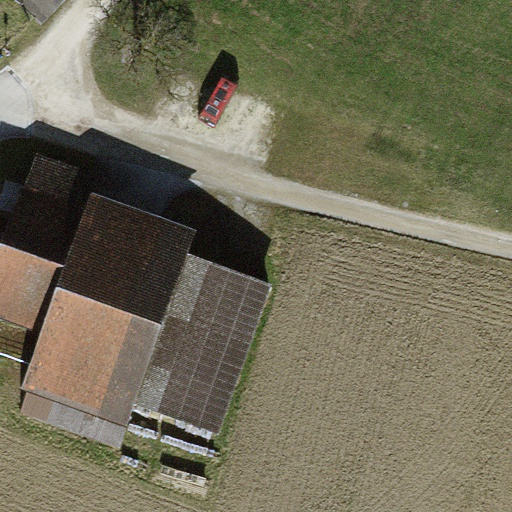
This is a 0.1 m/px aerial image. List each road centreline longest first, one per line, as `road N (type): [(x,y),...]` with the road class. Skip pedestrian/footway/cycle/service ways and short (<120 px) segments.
road 1 (track): [(0,113),(511,244)]
road 2 (track): [(0,101),(96,0)]
